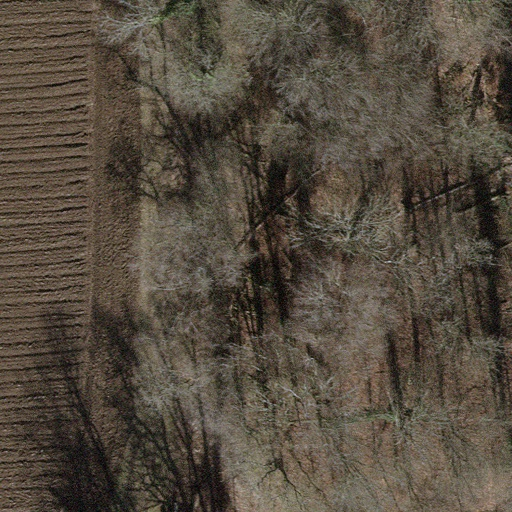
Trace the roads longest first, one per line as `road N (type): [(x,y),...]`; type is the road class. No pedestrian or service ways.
road 1 (track): [(130,511),(152,347),(159,0)]
road 2 (track): [(264,511),(254,473),(152,347)]
